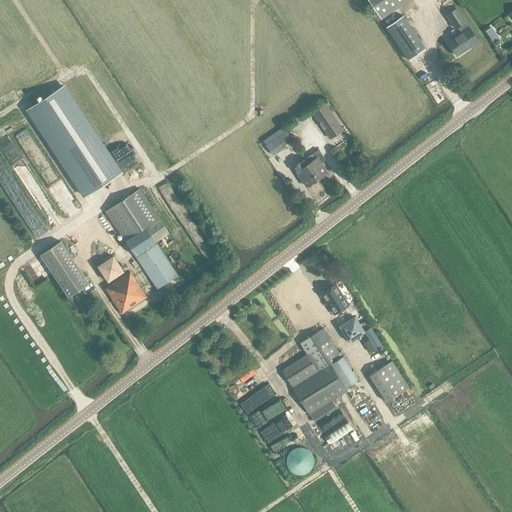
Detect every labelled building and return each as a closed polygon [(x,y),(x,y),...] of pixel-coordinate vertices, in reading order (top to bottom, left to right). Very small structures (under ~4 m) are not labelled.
[(367,0),(380,19),(407,0),(367,0)] [(478,41),(468,27),(456,8),(446,15),(455,28),(456,27),(460,32),(447,41),(457,55),(478,41)] [(408,60),(425,48),(403,16),(386,27),(408,60)] [(490,37),(495,33),(491,27),(486,31),(490,37)] [(120,172),(63,85),(27,109),(85,196),(120,172)] [(312,111),(330,138),(342,130),(324,103),(312,111)] [(273,154),(293,141),(287,131),(267,145),(273,154)] [(59,181),(34,135),(22,142),(30,157),(37,153),(42,163),(37,165),(47,183),(53,180),(55,184),(59,181)] [(306,164),(315,177),(325,171),(319,161),(324,157),(318,149),(311,154),(314,159),(306,164)] [(350,150),(341,157),(345,162),(354,155),(350,150)] [(303,159),(293,166),(306,186),(317,179),(315,177),(306,164),(303,159)] [(168,233),(159,218),(139,189),(106,211),(157,289),(177,276),(155,242),(168,233)] [(68,296),(88,283),(61,241),(41,254),(68,296)] [(108,281),(123,271),(113,256),(98,266),(108,281)] [(122,312),(146,296),(130,272),(105,288),(122,312)] [(321,294),(334,314),(348,305),(335,285),(321,294)] [(340,324),(348,338),(364,328),(355,314),(340,324)] [(372,326),(365,330),(370,338),(365,341),(372,352),(384,345),(372,326)] [(281,370),(292,387),(308,414),(345,391),(343,388),(358,379),(340,350),(338,352),(323,328),(299,343),(306,354),(281,370)] [(368,375),(386,402),(407,388),(390,361),(368,375)] [(255,416),(259,423),(277,412),(273,405),(255,416)] [(296,426),(292,416),(261,430),(266,439),(296,426)] [(330,446),(354,430),(348,420),(324,436),(330,446)] [(286,457),(286,459),(286,461),(286,464),(287,466),(288,468),(290,470),(292,471),(294,473),(297,473),(299,473),(302,473),(304,472),(306,471),(308,470),(310,468),(312,466),(313,464),(313,461),(313,459),(313,456),(312,454),(310,452),(309,450),(307,448),(304,447),(302,447),(299,446),(297,447),(294,448),(292,449),(290,450),(288,452),(287,454),(286,457)]
